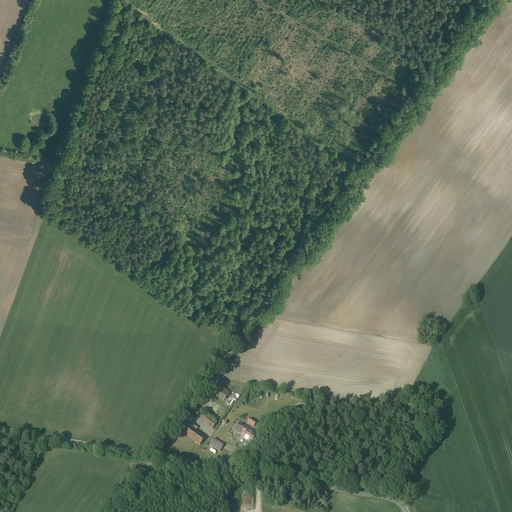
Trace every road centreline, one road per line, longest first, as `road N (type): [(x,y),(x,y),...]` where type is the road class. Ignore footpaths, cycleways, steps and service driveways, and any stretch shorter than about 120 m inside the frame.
road 1 (unclassified): [(153,457),(497,0)]
road 2 (unclassified): [(153,457),(387,491),(409,511)]
road 3 (unclassified): [(0,429),(153,457)]
